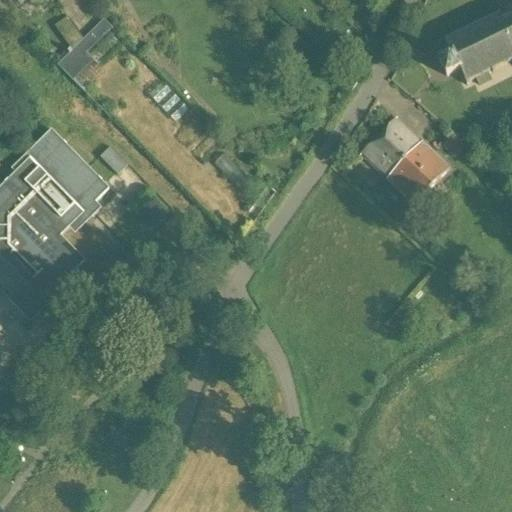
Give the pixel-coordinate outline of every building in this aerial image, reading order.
[(439,61),(447,78),(460,72),(467,87),(469,86),(468,84),(476,80),(488,74),(492,72),(493,74),(495,73),(494,71),(511,61),(511,13),(511,14),(510,12),(500,16),(500,14),(497,16),(498,18),(474,30),(473,27),(471,28),(472,31),(448,43),(446,40),(445,41),(452,56),(439,61)] [(119,43),(109,33),(112,30),(103,22),(83,41),(73,52),(58,66),(73,82),(94,62),(96,65),(119,43)] [(73,52),(83,41),(76,31),(64,40),(73,52)] [(352,93),(359,82),(343,71),(336,82),(352,93)] [(480,87),(492,81),(488,74),(476,80),(480,87)] [(150,96),(175,123),(189,111),(162,84),(150,96)] [(396,121),(361,158),(414,207),(449,170),(396,121)] [(29,161),(0,189),(0,283),(11,295),(7,299),(26,319),(48,298),(56,307),(72,292),(63,283),(85,262),(61,237),(83,215),(89,221),(101,210),(95,204),(109,190),(51,131),(25,157),(29,161)] [(463,149),(451,137),(444,145),(456,157),(463,149)] [(492,158),(497,155),(493,147),(487,151),(492,158)] [(128,166),(110,148),(100,158),(117,176),(128,166)] [(214,165),(240,191),(250,182),(224,156),(214,165)] [(248,221),(253,225),(275,195),(276,194),(267,187),(248,214),(252,216),(248,221)] [(385,345),(406,340),(402,320),(381,325),(385,345)]
